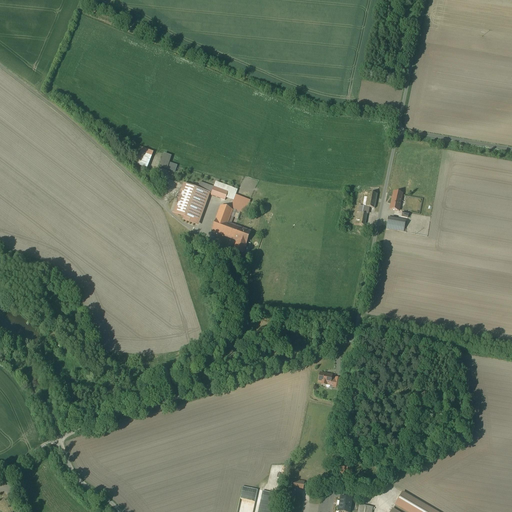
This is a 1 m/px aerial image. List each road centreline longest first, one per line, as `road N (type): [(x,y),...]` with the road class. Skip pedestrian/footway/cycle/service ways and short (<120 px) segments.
road 1 (residential): [(58,433),(343,347),(398,127)]
road 2 (residential): [(398,127),(425,0)]
